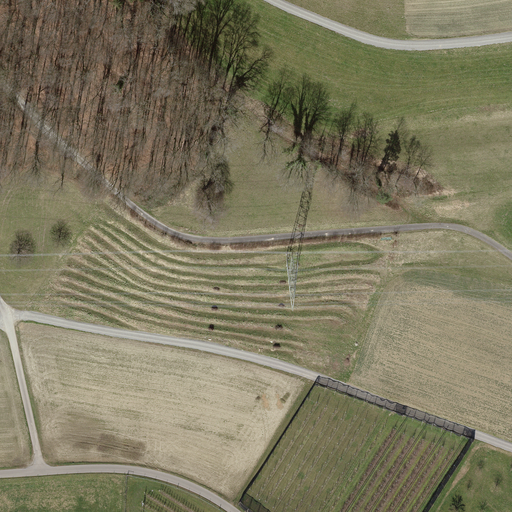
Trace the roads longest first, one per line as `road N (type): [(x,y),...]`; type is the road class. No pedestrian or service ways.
road 1 (track): [(0,82),(130,204),(180,236),(449,227),(511,254)]
road 2 (track): [(0,317),(8,311),(244,353),(511,445)]
road 3 (unclassified): [(0,471),(127,466),(191,483),(239,511)]
road 4 (track): [(277,0),(356,34),(407,45),(511,36)]
road 5 (track): [(0,296),(41,468)]
